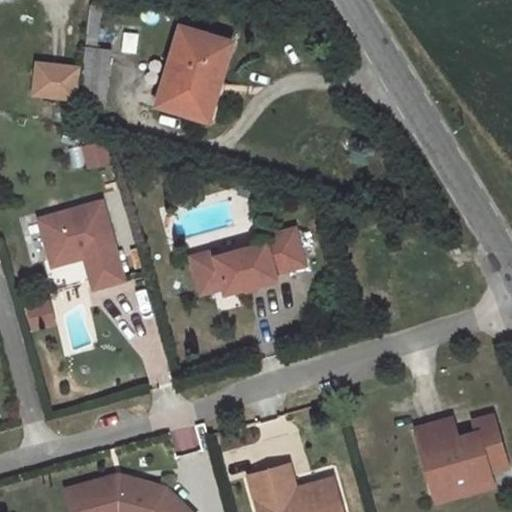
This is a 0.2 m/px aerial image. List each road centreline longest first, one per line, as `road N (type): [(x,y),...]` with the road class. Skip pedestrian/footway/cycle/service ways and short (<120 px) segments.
road 1 (residential): [(0,465),(511,307)]
road 2 (tertiary): [(511,270),(354,0)]
road 3 (unknown): [(48,452),(0,293)]
